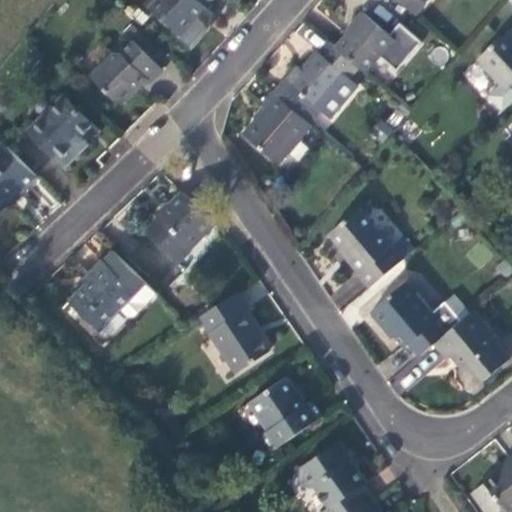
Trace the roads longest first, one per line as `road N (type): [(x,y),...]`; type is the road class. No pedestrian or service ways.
road 1 (residential): [(190,112),(394,420),(446,437),(511,396)]
road 2 (residential): [(190,112),(21,272)]
road 3 (residential): [(291,0),(190,112)]
